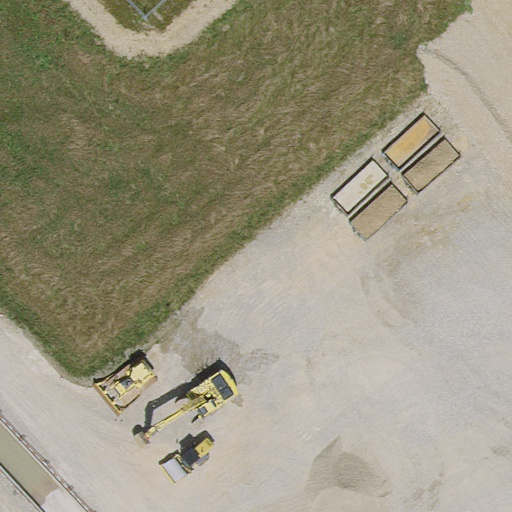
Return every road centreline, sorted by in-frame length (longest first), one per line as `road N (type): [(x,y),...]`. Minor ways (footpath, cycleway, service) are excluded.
road 1 (track): [(42,0),(144,103),(505,511)]
road 2 (unknown): [(118,511),(0,403)]
